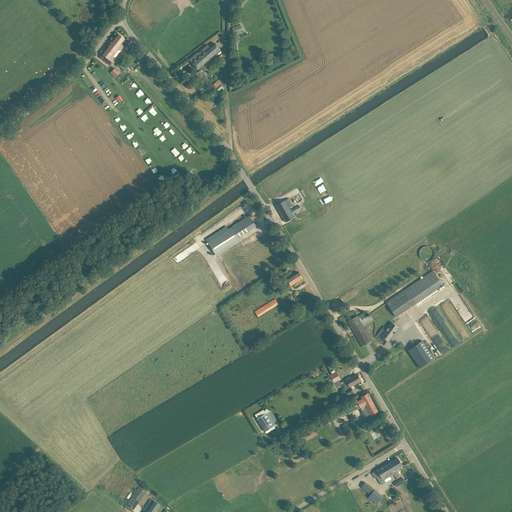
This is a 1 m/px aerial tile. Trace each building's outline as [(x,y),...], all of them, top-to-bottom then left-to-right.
[(100,57),(110,65),(124,46),(121,44),(125,39),(118,34),(100,57)] [(192,63),(198,69),(220,50),(215,43),(210,47),(208,45),(199,53),(198,52),(192,57),(195,60),(192,63)] [(119,66),(123,70),(127,66),(123,62),(119,66)] [(200,70),(195,74),(199,79),(203,76),(200,70)] [(213,84),(215,88),(221,84),(219,80),(213,84)] [(288,208),(293,206),(289,198),(284,200),(276,205),(286,222),(290,220),(295,217),(293,214),(301,209),(299,206),(291,210),(290,209),(289,210),(288,208)] [(249,216),(243,220),(249,230),(256,226),(249,216)] [(207,242),(216,256),(240,241),(238,237),(249,230),(243,220),(207,242)] [(395,296),(384,302),(392,315),(441,287),(432,271),(393,294),(395,296)] [(280,278),(285,285),(289,283),(290,286),(302,278),(298,272),(293,276),(290,272),(286,274),(280,278)] [(254,312),(258,318),(278,305),(275,299),(254,312)] [(440,305),(457,334),(463,330),(446,301),(440,305)] [(362,347),(372,342),(357,316),(348,321),(362,347)] [(381,336),(380,337),(385,341),(385,340),(388,342),(398,328),(392,322),(381,336)] [(434,358),(422,341),(408,351),(420,368),(434,358)] [(336,372),(330,376),(337,387),(342,384),(339,380),(340,379),(336,372)] [(349,378),(346,380),(349,387),(361,381),(357,374),(350,378),(349,378)] [(357,402),(360,407),(362,411),(366,408),(370,416),(378,412),(368,394),(364,396),(364,395),(364,396),(361,397),(362,399),(357,402)] [(345,407),(349,414),(359,408),(355,401),(345,407)] [(256,421),(264,434),(276,427),(268,414),(256,421)] [(398,458),(390,462),(395,471),(393,473),(395,477),(400,474),(397,470),(403,466),(398,458)] [(390,462),(383,466),(389,475),(393,473),(395,471),(390,462)] [(389,475),(383,466),(372,473),(375,478),(377,477),(382,485),(386,482),(384,478),(389,475)] [(394,483),(396,487),(405,482),(402,477),(397,480),(394,483)] [(369,497),(377,504),(382,496),(365,482),(361,487),(371,495),(369,497)] [(127,505),(134,510),(136,505),(148,489),(141,484),(130,501),(127,505)] [(154,511),(162,501),(153,496),(146,506),(143,510),(146,511),(154,511)]
